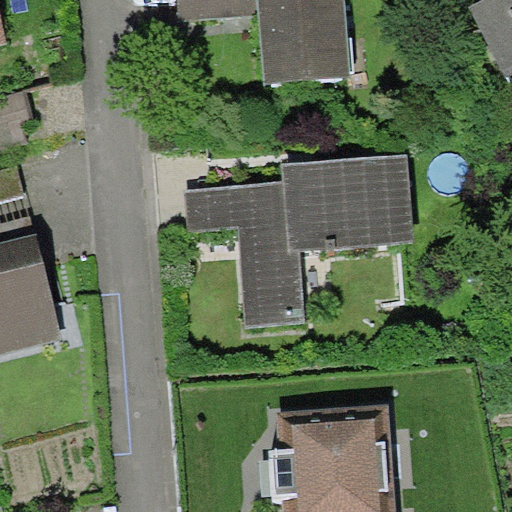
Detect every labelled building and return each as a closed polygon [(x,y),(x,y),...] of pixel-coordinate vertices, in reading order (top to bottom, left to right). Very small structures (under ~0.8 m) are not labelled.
[(0,0),(0,42),(10,39),(0,0)] [(254,35),(251,0),(173,0),(176,40),(254,35)] [(270,0),(278,89),(355,82),(347,0),(270,0)] [(511,0),(495,0),(464,18),(506,93),(511,89),(511,0)] [(281,187),(185,194),(188,232),(240,228),(248,331),(300,327),(295,258),(415,249),(408,158),(280,168),(281,187)] [(0,256),(0,359),(61,346),(39,248),(0,256)] [(393,511),(384,405),(274,415),(282,511),(393,511)]
